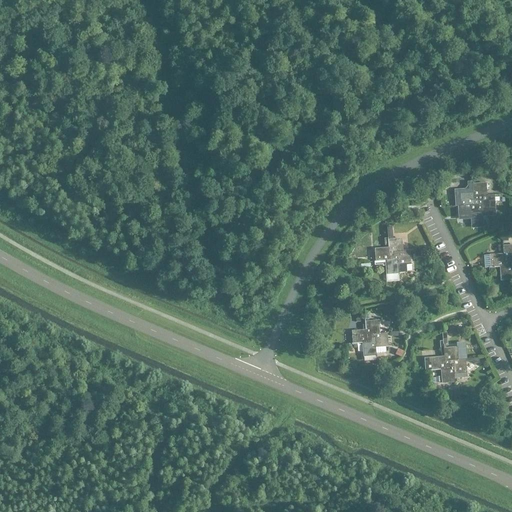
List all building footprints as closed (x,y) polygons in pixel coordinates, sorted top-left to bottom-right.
[(460,198),(457,198),(457,206),(460,206),(470,206),(478,205),(477,201),(473,201),(473,193),(472,190),(472,184),(472,183),(468,183),(469,190),(460,190),(460,198)] [(474,184),(472,184),(472,190),(473,193),(473,201),(477,201),(477,197),(486,196),(485,184),(474,185),(474,184)] [(486,196),(477,197),(477,201),(482,201),(482,210),(494,209),(494,202),(502,201),(501,195),(493,196),(486,196)] [(478,205),(470,206),(470,219),(483,218),(482,210),(482,201),(477,201),(478,205)] [(401,239),(387,241),(388,248),(388,249),(389,257),(393,257),(393,252),(402,252),(401,239)] [(504,246),(502,246),(503,255),(503,263),(508,263),(507,259),(511,258),(511,246),(504,247),(504,246)] [(385,249),(375,250),(376,262),(382,262),(385,262),(393,261),(393,257),(389,257),(388,249),(385,249)] [(402,252),(393,252),(393,257),(397,256),(398,265),(410,264),(409,253),(410,253),(410,251),(403,252),(402,252)] [(503,255),(490,256),(490,268),(500,268),(508,267),(508,263),(503,263),(503,255)] [(393,261),(385,262),(386,275),(398,274),(398,265),(397,256),(393,257),(393,261)] [(508,267),(500,268),(501,281),(511,280),(511,264),(511,263),(508,263),(508,267)] [(378,321),(365,322),(365,331),(366,339),(370,339),(370,334),(379,333),(378,321)] [(365,331),(352,332),(353,344),(363,343),(371,343),(370,339),(366,339),(365,331)] [(379,333),(370,334),(370,339),(374,338),(375,347),(387,346),(386,334),(387,334),(387,333),(386,333),(379,333)] [(371,343),(363,343),(364,357),(376,356),(375,347),(374,338),(370,339),(371,343)] [(431,363),(425,364),(425,371),(440,370),(449,369),(449,365),(445,365),(443,348),(443,347),(441,348),(440,349),(441,351),(441,352),(442,352),(442,358),(430,359),(431,363)] [(397,348),(394,354),(400,356),(403,351),(397,348)] [(445,348),(443,348),(445,365),(449,365),(448,361),(461,359),(461,352),(457,353),(456,348),(445,349),(445,348)] [(449,369),(440,370),(442,383),(454,382),(454,378),(466,377),(464,359),(461,359),(448,361),(449,365),(449,369)]
